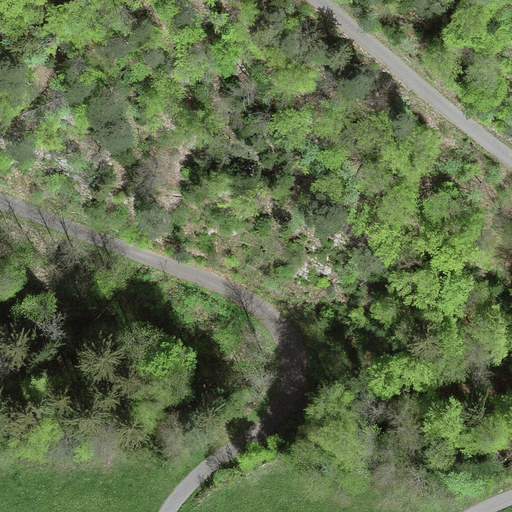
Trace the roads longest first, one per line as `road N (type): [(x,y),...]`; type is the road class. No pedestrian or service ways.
road 1 (unclassified): [(0,200),(227,287),(269,315),(291,344),(295,382),(282,407),(196,476),(167,511)]
road 2 (unclassified): [(511,155),(318,0)]
